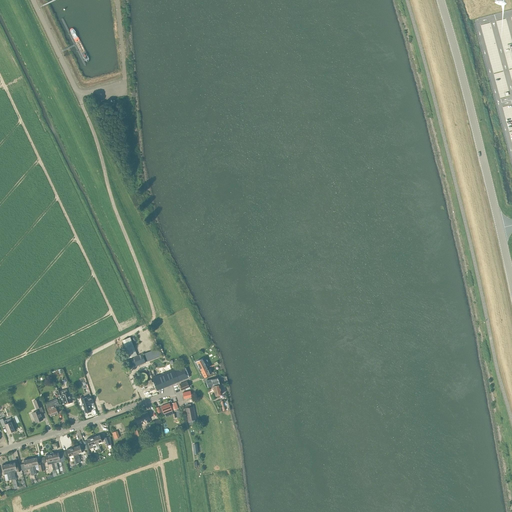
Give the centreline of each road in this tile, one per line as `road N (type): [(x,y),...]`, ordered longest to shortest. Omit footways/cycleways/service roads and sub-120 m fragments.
road 1 (unclassified): [(32,0),(79,96),(126,83),(116,0)]
road 2 (unclassified): [(441,0),(500,228)]
road 3 (residential): [(0,450),(173,393),(177,383)]
road 4 (track): [(201,378),(220,418),(231,511)]
